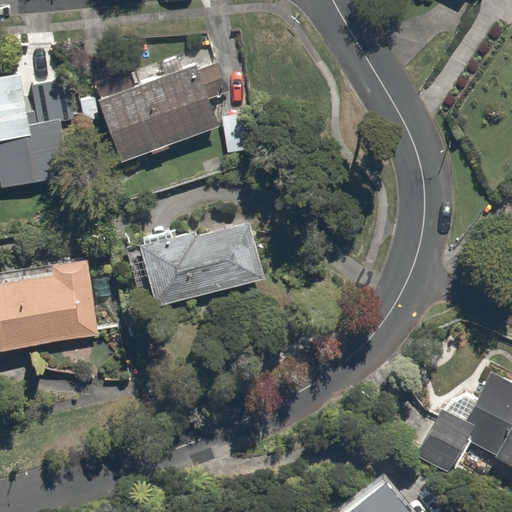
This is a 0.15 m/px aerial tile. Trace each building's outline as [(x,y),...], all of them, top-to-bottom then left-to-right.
[(191,64),(187,52),(87,87),(111,156),(211,121),(202,97),(227,89),(215,56),(191,64)] [(0,61),(0,181),(34,176),(71,169),(60,108),(34,112),(31,98),(20,100),(13,59),(0,61)] [(135,229),(152,299),(259,274),(242,203),(135,229)] [(83,244),(0,251),(0,336),(90,329),(83,244)] [(441,410),(416,459),(451,477),(469,441),(511,462),(511,382),(491,372),(466,423),(441,410)] [(411,511),(386,479),(343,511),(411,511)]
